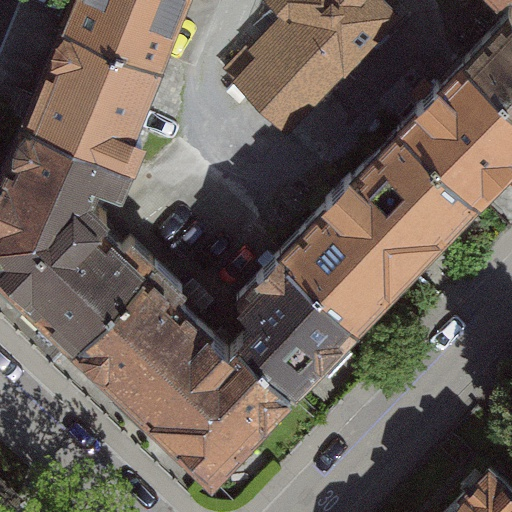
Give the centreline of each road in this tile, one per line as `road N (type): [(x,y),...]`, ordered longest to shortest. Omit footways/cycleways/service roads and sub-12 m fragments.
road 1 (residential): [(311,511),(511,303)]
road 2 (residential): [(0,379),(144,511)]
